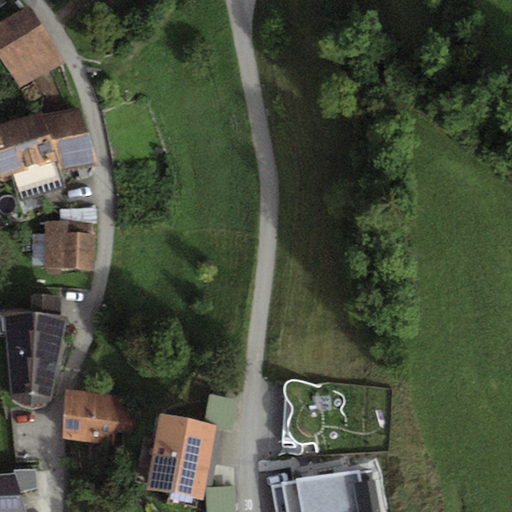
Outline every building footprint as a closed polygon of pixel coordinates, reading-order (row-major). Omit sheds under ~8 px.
[(29,6),(0,22),(0,53),(21,89),(63,64),(29,6)] [(82,105),(44,115),(59,174),(97,164),(82,105)] [(44,115),(0,126),(0,177),(1,179),(14,175),(19,192),(61,180),(59,174),(44,115)] [(95,225),(47,222),(45,269),(93,272),(95,225)] [(33,313),(2,311),(11,399),(51,402),(65,316),(61,315),(62,297),(34,295),(33,313)] [(345,384),(286,382),(283,456),(342,458),(345,384)] [(129,399),(69,391),(63,439),(123,446),(129,399)] [(218,425),(160,414),(153,452),(210,462),(218,425)] [(210,462),(153,452),(146,489),(203,500),(210,462)] [(15,473),(0,474),(0,511),(25,511),(20,493),(37,488),(36,470),(15,470),(15,473)] [(210,488),(211,511),(238,511),(238,487),(210,488)]
